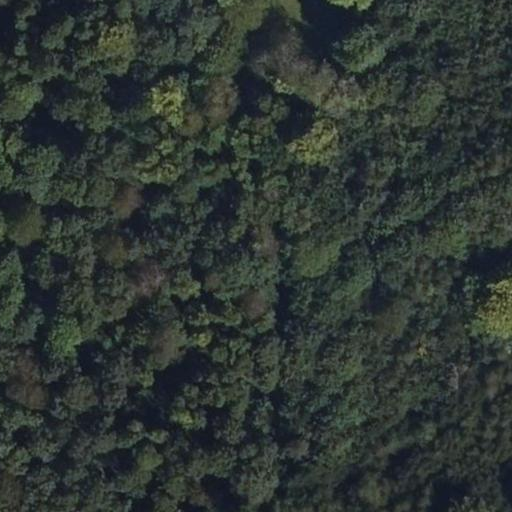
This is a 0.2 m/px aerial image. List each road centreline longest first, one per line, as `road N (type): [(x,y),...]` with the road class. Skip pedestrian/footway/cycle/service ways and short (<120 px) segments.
road 1 (track): [(307,9),(511,271)]
road 2 (unknown): [(307,9),(0,129)]
